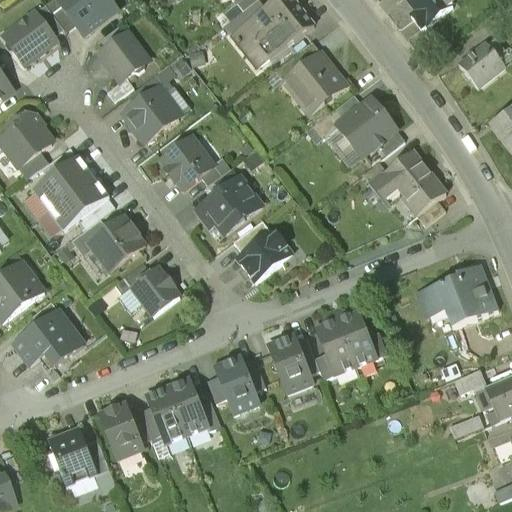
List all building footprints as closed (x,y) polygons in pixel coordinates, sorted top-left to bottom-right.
[(124,16),(112,0),(54,0),(52,1),(54,3),(76,33),(85,45),(124,16)] [(264,6),(259,0),(252,0),(239,10),(216,28),(223,37),(254,13),(264,6)] [(231,0),(239,10),(252,0),(231,0)] [(457,12),(446,0),(407,0),(404,3),(418,20),(412,25),(421,36),(427,30),(430,34),(457,12)] [(64,37),(66,40),(76,33),(54,3),(44,10),(46,12),(64,37)] [(316,33),(293,3),(263,25),(232,49),(255,79),(316,33)] [(39,17),(57,42),(64,37),(46,12),(39,17)] [(223,37),(232,49),(263,25),(254,13),(223,37)] [(3,42),(27,75),(63,49),(57,42),(39,17),(3,42)] [(154,67),(130,37),(129,37),(97,62),(119,90),(121,93),(129,87),(154,67)] [(198,49),(187,56),(189,60),(200,52),(198,49)] [(284,76),(292,87),(323,64),(314,53),(284,76)] [(510,76),(491,53),(460,78),(479,101),(510,76)] [(206,71),(203,58),(191,60),(193,74),(206,71)] [(185,63),(171,74),(177,82),(180,86),(195,75),(193,74),(185,63)] [(350,98),(323,64),(292,87),(288,92),(315,126),(350,98)] [(127,105),(134,114),(165,92),(168,96),(174,92),(171,87),(177,82),(171,74),(163,80),(127,105)] [(0,115),(17,103),(0,80),(0,115)] [(119,90),(107,99),(116,111),(136,96),(129,87),(121,93),(119,90)] [(168,96),(165,92),(134,114),(123,123),(147,156),(152,152),(189,125),(186,120),(168,96)] [(332,135),(363,111),(355,102),(309,138),(318,150),(334,138),(332,135)] [(399,140),(370,105),(363,111),(332,135),(334,138),(360,171),(378,157),(399,140)] [(250,116),(240,125),(243,128),(253,120),(250,116)] [(0,146),(0,150),(19,176),(20,175),(43,160),(58,148),(47,134),(49,132),(40,120),(29,118),(12,131),(15,136),(0,146)] [(511,120),(491,137),(511,164),(511,120)] [(378,157),(384,165),(405,148),(399,140),(378,157)] [(216,170),(194,141),(159,168),(170,182),(168,183),(176,194),(178,192),(185,201),(200,189),(220,174),(216,170)] [(240,156),(246,163),(255,156),(249,149),(240,156)] [(76,168),(68,157),(50,170),(39,177),(49,190),(76,168)] [(265,168),(256,157),(243,167),(252,178),(265,168)] [(446,198),(414,157),(387,178),(372,189),(390,214),(404,204),(417,221),(418,219),(437,205),(446,198)] [(39,177),(50,170),(43,160),(20,175),(27,185),(39,177)] [(207,197),(234,177),(224,164),(216,170),(220,174),(200,189),(207,197)] [(94,187),(78,166),(76,168),(49,190),(39,197),(56,217),(94,187)] [(372,189),(387,178),(380,170),(364,182),(370,190),(372,189)] [(207,197),(212,204),(241,183),(235,176),(234,177),(207,197)] [(223,246),(264,214),(243,186),(241,183),(212,204),(194,218),(205,233),(213,243),(218,239),(223,246)] [(110,208),(94,187),(56,217),(72,238),(81,230),(109,209),(110,208)] [(445,217),(437,205),(418,219),(426,231),(445,217)] [(117,219),(109,209),(81,230),(90,241),(104,229),(117,219)] [(149,254),(129,226),(112,239),(95,252),(99,257),(115,279),(149,254)] [(235,249),(244,261),(273,240),(265,231),(264,227),(235,249)] [(95,252),(112,239),(104,229),(90,241),(78,249),(90,264),(99,257),(95,252)] [(293,256),(278,236),(273,240),(244,261),(239,265),(260,293),(293,267),(287,260),(293,256)] [(0,286),(23,268),(16,260),(0,273),(0,286)] [(46,297),(23,268),(0,286),(0,321),(0,322),(6,329),(46,297)] [(481,272),(459,281),(459,283),(418,298),(428,323),(448,315),(455,333),(498,316),(481,272)] [(132,299),(151,285),(144,276),(121,294),(128,303),(132,299)] [(154,328),(181,307),(160,278),(151,285),(132,299),(154,328)] [(86,350),(60,315),(15,349),(32,372),(46,361),(55,373),(86,350)] [(369,344),(359,319),(338,327),(357,374),(378,366),(369,344)] [(357,374),(338,327),(318,335),(327,360),(336,382),(357,374)] [(389,362),(380,339),(369,344),(378,366),(389,362)] [(297,348),(295,344),(271,354),(289,401),(314,391),(310,382),(297,348)] [(316,365),(308,344),(297,348),(310,382),(321,377),(316,365)] [(336,382),(327,360),(316,365),(321,377),(325,387),(336,382)] [(242,366),(217,375),(221,383),(229,406),(236,422),(260,412),(255,399),(244,371),(242,366)] [(256,366),(244,371),(255,399),(267,394),(256,366)] [(221,383),(209,388),(217,410),(229,406),(221,383)] [(490,398),(484,384),(456,395),(462,409),(479,402),(490,398)] [(200,412),(191,388),(176,394),(174,392),(169,394),(188,443),(209,435),(200,412)] [(511,389),(490,398),(479,402),(486,419),(493,416),(499,432),(511,427),(511,389)] [(169,394),(165,396),(164,397),(164,399),(149,405),(153,414),(164,442),(168,451),(188,443),(169,394)] [(222,434),(212,408),(200,412),(209,435),(210,438),(222,434)] [(126,411),(102,421),(120,467),(144,457),(142,451),(128,417),(126,411)] [(139,412),(128,417),(142,451),(153,446),(142,418),(139,412)] [(153,414),(142,418),(153,446),(164,442),(153,414)] [(484,436),(478,422),(449,433),(455,448),(484,436)] [(80,434),(69,439),(68,438),(49,445),(55,460),(49,462),(56,478),(60,476),(68,494),(99,482),(87,450),(80,434)] [(111,477),(98,446),(87,450),(99,482),(111,477)] [(0,482),(0,511),(13,511),(8,497),(6,498),(0,483),(0,482)] [(511,508),(511,493),(498,499),(503,511),(511,508)]
